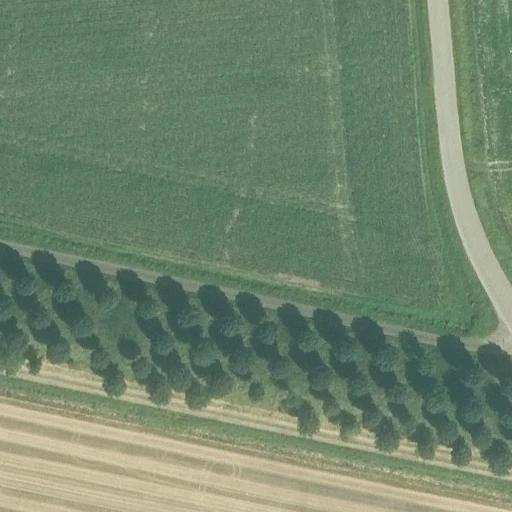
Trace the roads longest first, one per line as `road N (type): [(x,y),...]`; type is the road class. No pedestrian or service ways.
road 1 (track): [(511,317),(484,338),(442,340),(0,248)]
road 2 (track): [(511,472),(0,366)]
road 3 (unclassified): [(511,312),(473,245),(457,184),(435,0)]
